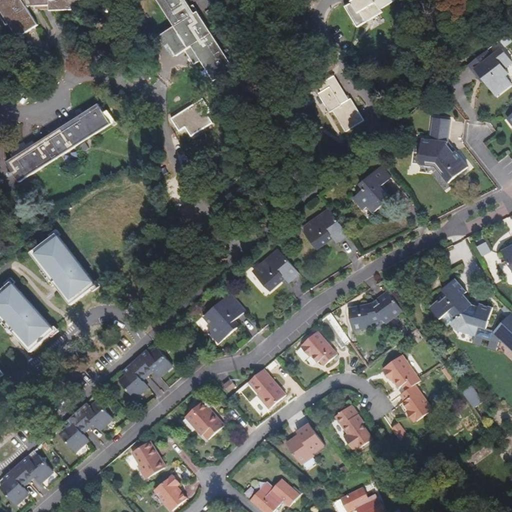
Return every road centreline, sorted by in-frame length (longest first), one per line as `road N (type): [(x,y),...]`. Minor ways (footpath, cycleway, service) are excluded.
road 1 (residential): [(39,511),(202,372),(250,362),(365,272),(511,198)]
road 2 (residential): [(377,403),(362,387),(340,382),(313,395),(260,434),(217,482)]
